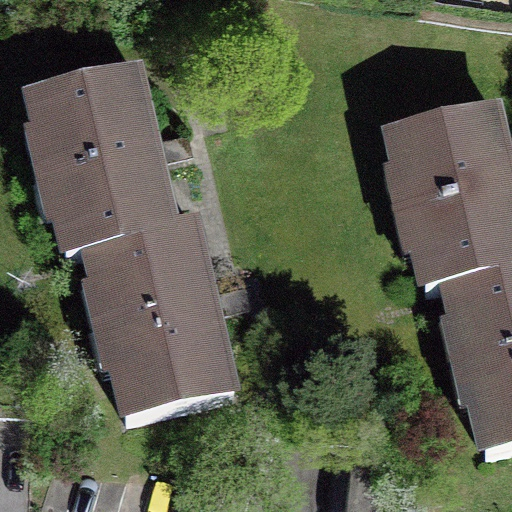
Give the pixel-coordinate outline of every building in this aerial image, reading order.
[(68,264),(85,260),(179,236),(139,80),(29,107),(68,264)] [(445,298),(511,280),(511,138),(507,119),(389,149),(428,302),(445,298)] [(179,236),(85,260),(127,425),(241,396),(199,231),(179,236)] [(511,280),(445,298),(486,462),(511,455),(511,280)] [(0,355),(0,418),(32,422),(38,360),(0,355)] [(396,395),(279,382),(272,441),(390,454),(396,395)]
